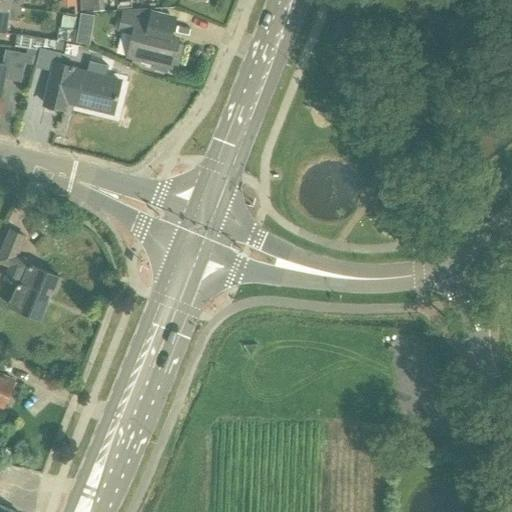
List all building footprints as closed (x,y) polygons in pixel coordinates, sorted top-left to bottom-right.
[(79,0),(80,11),(104,9),(103,0),(79,0)] [(19,21),(21,8),(0,4),(0,32),(5,33),(7,19),(19,21)] [(118,30),(131,34),(125,58),(153,65),(152,71),(166,74),(167,68),(172,69),(173,66),(178,68),(182,47),(178,46),(180,36),(172,34),(176,15),(152,9),(152,8),(123,9),(122,12),(118,30)] [(75,43),(77,29),(73,28),(75,17),(63,15),(61,27),(58,28),(57,36),(59,37),(59,40),(16,34),(14,46),(38,50),(40,50),(40,47),(54,51),(64,53),(66,41),(71,42),(75,43)] [(92,33),(78,31),(76,43),(90,45),(92,33)] [(21,82),(27,53),(5,49),(2,63),(0,62),(0,93),(2,85),(4,85),(6,79),(21,82)] [(112,111),(120,81),(83,72),(83,70),(55,63),(45,103),(73,110),(75,102),(112,111)] [(54,292),(60,277),(41,269),(43,264),(19,254),(27,235),(9,228),(0,250),(0,263),(9,267),(3,280),(17,286),(9,305),(38,317),(50,291),(54,292)] [(0,402),(5,405),(5,404),(10,402),(12,396),(10,392),(15,381),(0,374),(0,402)]
